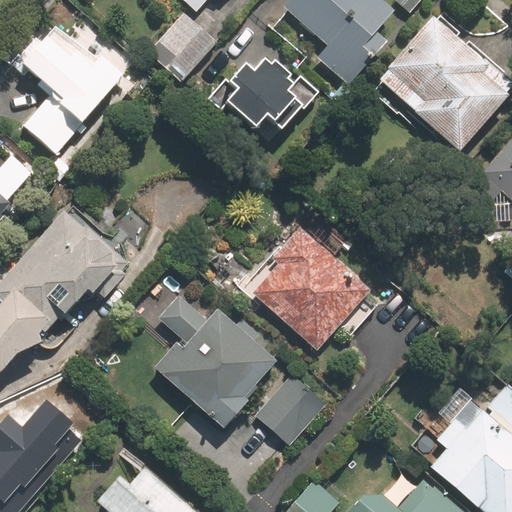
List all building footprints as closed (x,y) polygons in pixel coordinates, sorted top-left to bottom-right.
[(210,0),(216,5),(221,0),(171,0),(192,19),(209,0),(210,0)] [(312,61),(345,91),(385,47),(374,37),(392,17),(373,0),(289,0),(280,11),(323,50),(312,61)] [(393,0),(390,3),(407,17),(422,0),(393,0)] [(182,16),(145,56),(179,87),(216,47),(182,16)] [(511,89),(435,20),(375,86),(454,158),(511,93),(511,89)] [(19,131),(54,160),(123,77),(100,59),(95,65),(52,30),(41,44),(34,39),(11,68),(47,98),(19,131)] [(223,83),(204,103),(217,115),(220,112),(250,138),(262,125),(278,140),(316,98),(297,80),(290,88),(267,68),(263,73),(257,68),(247,80),(237,71),(225,85),(223,83)] [(511,137),(465,190),(485,208),(497,196),(511,209),(511,137)] [(0,213),(31,178),(0,151),(0,213)] [(0,397),(84,296),(98,308),(136,262),(70,208),(62,217),(59,215),(0,285),(0,397)] [(295,231),(240,293),(316,360),(340,333),(348,340),(379,305),(295,231)] [(150,374),(220,435),(245,407),(241,404),(274,366),(251,346),(256,340),(239,324),(233,331),(214,314),(205,324),(176,299),(155,323),(178,342),(150,374)] [(291,375),(251,420),(287,451),(327,406),(291,375)] [(441,455),(426,471),(472,511),(511,511),(511,392),(506,387),(480,416),(469,406),(432,448),(441,455)] [(0,465),(10,455),(0,445),(0,465)] [(115,483),(92,509),(94,511),(183,511),(141,474),(125,492),(115,483)] [(360,501),(349,511),(457,511),(423,481),(396,511),(382,499),(360,501)] [(311,483),(286,511),(334,511),(339,506),(311,483)]
